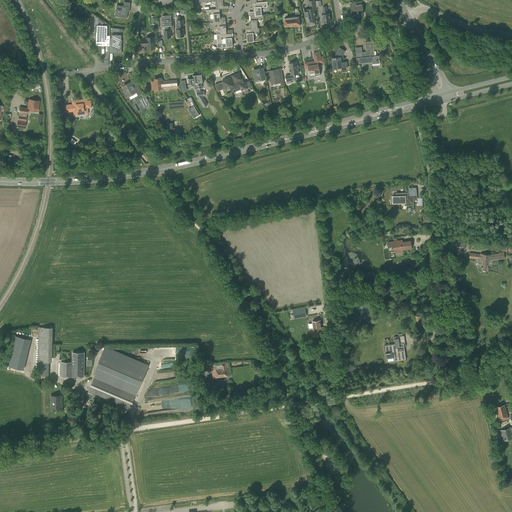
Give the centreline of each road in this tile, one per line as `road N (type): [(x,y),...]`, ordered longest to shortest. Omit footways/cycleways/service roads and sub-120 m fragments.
road 1 (unclassified): [(437,381),(428,174),(418,123),(443,114),(443,102)]
road 2 (primary): [(0,181),(112,177),(249,148)]
road 3 (track): [(291,404),(511,369)]
road 4 (primary): [(441,94),(249,148)]
road 5 (primary): [(249,148),(443,102)]
road 6 (residential): [(62,74),(241,55)]
road 7 (unclassified): [(0,449),(148,427)]
road 8 (track): [(148,427),(291,404)]
road 9 (residential): [(241,55),(341,31),(336,0)]
